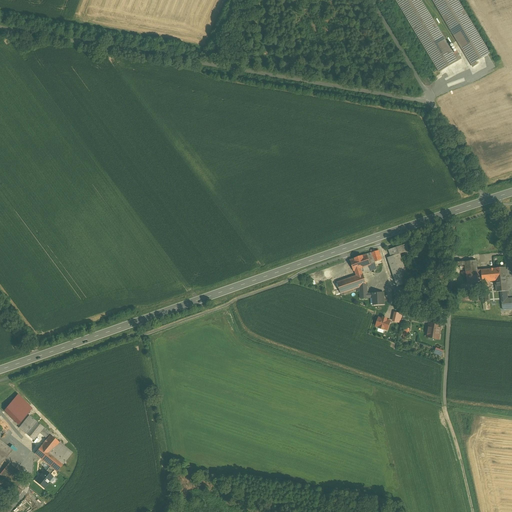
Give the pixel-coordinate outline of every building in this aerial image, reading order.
[(454,55),(420,0),(395,0),(439,72),(461,59),(458,53),(454,55)] [(489,54),(457,0),(432,0),(473,67),(477,65),(476,62),(489,54)] [(405,245),(389,250),(391,257),(387,258),(397,287),(409,283),(399,254),(407,251),(405,245)] [(367,255),(350,261),(353,272),(354,271),(356,276),(337,283),(340,294),(360,287),(366,285),(363,274),(377,269),(375,262),(381,260),(378,251),(371,253),(367,255)] [(475,261),(465,262),(465,265),(467,277),(477,276),(476,271),(475,261)] [(505,268),(494,269),(495,281),(496,292),(501,292),(501,300),(503,300),(502,292),(506,292),(507,292),(505,268)] [(494,269),(481,270),(481,276),(482,281),(482,282),(483,287),(489,287),(488,282),(495,281),(494,269)] [(383,293),(367,294),(367,293),(366,285),(360,287),(360,299),(367,299),(367,298),(374,298),(374,305),(373,305),(384,305),(383,293)] [(402,286),(393,289),(395,295),(404,292),(402,286)] [(506,292),(502,292),(503,300),(501,300),(502,310),(511,308),(511,298),(507,299),(506,292)] [(395,312),(393,321),(401,324),(403,314),(395,312)] [(431,314),(423,313),(422,318),(424,319),(423,322),(429,323),(431,314)] [(389,318),(383,317),(383,318),(379,317),(377,328),(390,331),(392,321),(389,320),(389,318)] [(440,325),(432,324),(431,333),(428,332),(427,338),(437,339),(438,334),(439,334),(440,325)] [(437,348),(435,354),(443,357),(445,350),(437,348)] [(13,421),(17,425),(31,409),(27,405),(13,421)] [(29,416),(19,429),(25,434),(36,421),(29,416)] [(51,434),(36,421),(25,434),(33,440),(39,433),(47,439),(50,435),(50,436),(51,434)] [(50,436),(50,435),(47,439),(42,445),(34,454),(50,467),(54,470),(57,472),(72,453),(50,436)] [(9,454),(0,445),(0,464),(0,465),(9,454)] [(50,467),(46,471),(45,470),(45,471),(39,478),(36,482),(44,489),(53,477),(50,475),(54,470),(50,467)] [(21,480),(7,468),(1,476),(15,488),(21,480)] [(25,476),(15,468),(12,472),(21,480),(23,478),(25,476)]
